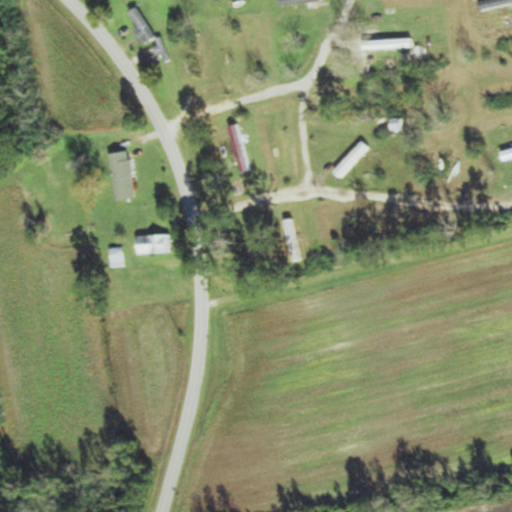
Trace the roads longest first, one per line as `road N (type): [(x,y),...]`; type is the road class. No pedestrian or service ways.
road 1 (residential): [(75,0),(152,102),(181,165),(198,232),(200,368),(163,511)]
road 2 (residential): [(205,305),(511,236)]
